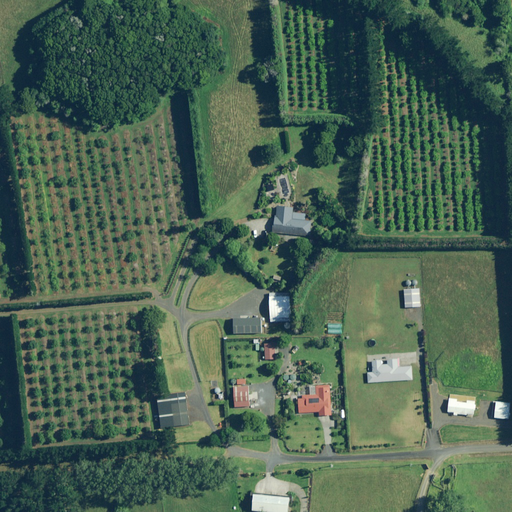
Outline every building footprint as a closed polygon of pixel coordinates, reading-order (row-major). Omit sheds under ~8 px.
[(291,208),(278,206),(278,215),(276,215),(274,232),(310,236),(311,222),(290,220),(291,208)] [(421,307),(420,289),(405,289),(405,307),(421,307)] [(263,333),(263,318),(234,318),(234,333),(263,333)] [(277,359),(277,343),(266,343),(265,359),(277,359)] [(399,366),(398,359),(388,359),(389,364),(382,365),(382,360),(373,361),(374,372),(368,373),(369,383),(414,380),(413,365),(399,366)] [(333,409),(331,385),(317,386),(317,395),(299,396),(300,413),(320,412),(320,416),(333,415),(333,409)] [(251,386),(234,386),(234,407),(251,407),(251,386)] [(190,425),(188,403),(172,404),(175,426),(190,425)] [(290,511),(291,498),(255,494),(253,511),(269,511),(290,511)]
